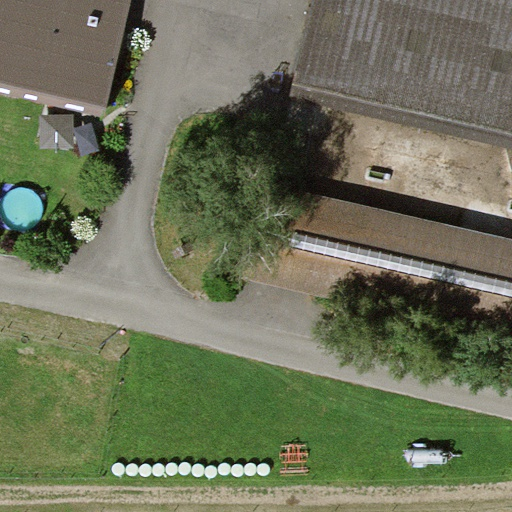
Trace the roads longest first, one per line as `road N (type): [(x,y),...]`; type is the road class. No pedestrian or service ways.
road 1 (track): [(0,287),(511,406)]
road 2 (track): [(511,478),(0,490)]
